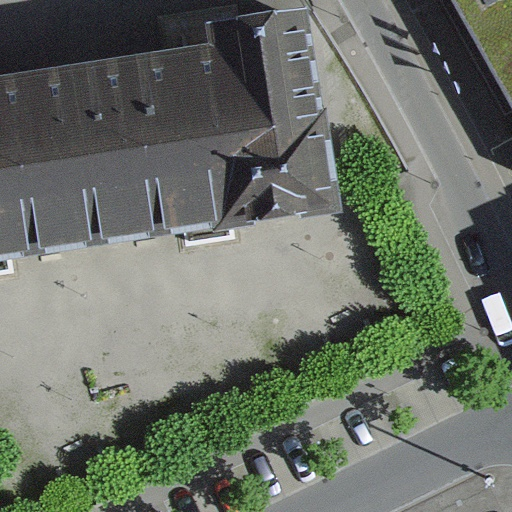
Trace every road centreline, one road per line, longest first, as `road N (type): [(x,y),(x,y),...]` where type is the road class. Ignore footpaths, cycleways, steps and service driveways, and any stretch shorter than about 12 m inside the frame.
road 1 (residential): [(511,319),(345,0)]
road 2 (residential): [(334,511),(511,426)]
